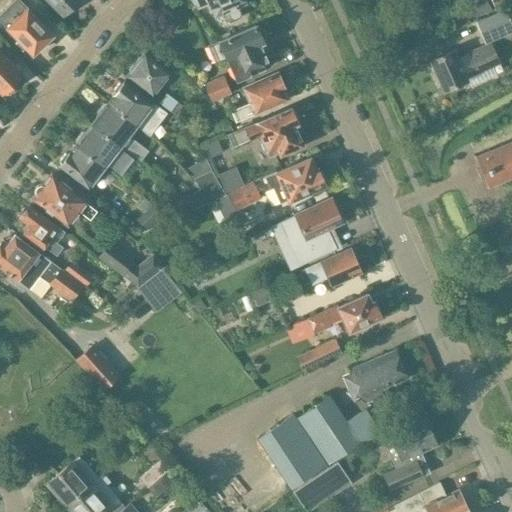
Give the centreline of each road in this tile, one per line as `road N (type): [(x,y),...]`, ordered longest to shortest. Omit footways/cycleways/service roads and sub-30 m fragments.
road 1 (unclassified): [(490,460),(292,0)]
road 2 (residential): [(0,164),(123,0)]
